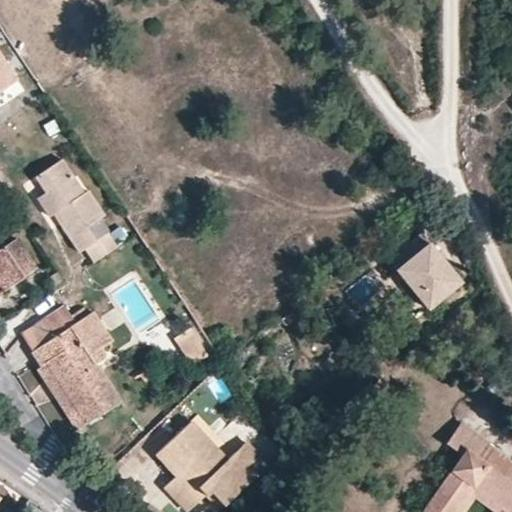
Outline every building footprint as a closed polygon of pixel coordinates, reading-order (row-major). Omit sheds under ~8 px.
[(0,91),(17,80),(0,54),(0,91)] [(108,232),(96,240),(87,226),(99,218),(104,215),(87,190),(83,193),(77,197),(66,180),(72,175),(62,159),(35,176),(45,192),(37,197),(47,213),(54,213),(79,252),(85,248),(94,261),(117,246),(108,232)] [(66,180),(77,197),(83,193),(72,175),(66,180)] [(99,218),(87,226),(96,240),(108,232),(99,218)] [(405,261),(428,242),(421,233),(397,252),(405,261)] [(0,248),(0,292),(37,268),(16,237),(0,248)] [(460,281),(428,242),(405,261),(397,252),(387,260),(427,308),(460,281)] [(65,282),(57,271),(46,278),(53,290),(65,282)] [(32,350),(75,323),(63,306),(21,333),(32,350)] [(120,401),(96,363),(104,358),(105,353),(101,348),(112,341),(93,311),(75,323),(32,350),(41,365),(46,362),(85,423),(120,401)] [(190,327),(173,338),(180,348),(197,338),(190,327)] [(204,349),(197,338),(180,348),(193,368),(199,364),(202,361),(204,355),(204,349)] [(36,369),(74,430),(85,423),(46,362),(41,365),(36,369)] [(139,374),(140,376),(144,383),(155,377),(150,368),(139,374)] [(388,398),(394,391),(378,379),(373,385),(388,398)] [(267,464),(246,441),(227,459),(190,420),(156,453),(175,474),(163,486),(187,511),(204,496),(210,490),(224,505),(267,464)] [(462,455),(475,464),(488,444),(459,423),(445,443),(462,455)] [(511,511),(511,461),(488,444),(475,464),(462,455),(422,511),(423,511),(463,511),(474,498),(479,491),(508,511),(511,511)] [(204,496),(218,510),(224,505),(210,490),(204,496)] [(493,511),(508,511),(479,491),(474,498),(493,511)]
